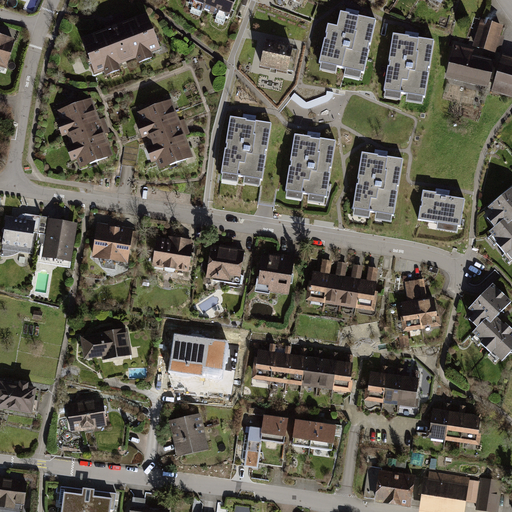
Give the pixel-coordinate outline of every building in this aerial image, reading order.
[(234,0),(187,0),(186,4),(226,20),(234,0)] [(443,0),(425,0),(438,8),(443,0)] [(80,40),(94,76),(162,49),(148,13),(80,40)] [(377,21),(341,14),(338,28),(330,26),(322,64),(367,73),(377,21)] [(496,54),(504,28),(481,21),(473,47),(496,54)] [(413,39),(394,36),(386,90),(426,96),(434,42),(413,39)] [(0,38),(0,73),(4,74),(13,42),(0,38)] [(262,64),(286,69),(290,48),(266,43),(262,64)] [(445,79),(488,89),(494,62),(472,57),(474,52),(452,47),(445,79)] [(511,59),(504,57),(493,94),(511,99),(511,59)] [(91,100),(56,116),(80,170),(115,154),(91,100)] [(168,100),(134,115),(159,171),(193,156),(168,100)] [(269,125),(228,119),(220,173),(262,179),(269,125)] [(335,141),(295,135),(286,191),(327,197),(335,141)] [(386,152),(365,149),(357,204),(398,210),(407,155),(386,152)] [(437,186),(423,184),(419,212),(462,218),(466,192),(437,188),(437,186)] [(511,191),(487,213),(491,218),(485,223),(493,233),(488,237),(511,265),(511,191)] [(35,222),(7,218),(2,246),(30,250),(35,222)] [(77,225),(48,221),(42,261),(71,265),(77,225)] [(132,232),(97,227),(94,256),(129,261),(132,232)] [(193,242),(158,238),(154,267),(189,271),(193,242)] [(244,250),(211,246),(207,279),(240,283),(244,250)] [(296,258),(263,254),(259,290),(290,294),(296,258)] [(324,307),(330,264),(321,263),(319,276),(312,275),(308,305),(324,307)] [(341,309),(346,267),(337,266),(335,279),(328,278),(324,307),(341,309)] [(355,311),(361,270),(351,268),(350,281),(345,281),(341,309),(355,311)] [(372,314),(378,272),(368,270),(366,284),(359,283),(355,312),(372,314)] [(416,283),(422,329),(439,328),(436,300),(428,301),(425,282),(416,283)] [(403,331),(422,329),(416,283),(405,284),(407,305),(401,305),(403,331)] [(511,305),(492,287),(466,314),(471,318),(465,324),(474,333),(470,337),(500,365),(511,352),(511,335),(497,322),(511,305)] [(403,331),(401,305),(386,307),(389,341),(397,340),(398,349),(405,348),(403,331)] [(43,316),(33,315),(32,324),(41,325),(43,316)] [(82,338),(85,362),(133,356),(129,332),(82,338)] [(176,337),(171,370),(220,377),(225,344),(176,337)] [(267,355),(260,354),(255,384),(270,386),(275,356),(276,349),(268,348),(267,355)] [(282,357),(275,356),(270,386),(286,388),(290,358),(292,351),(284,350),(282,357)] [(298,359),(290,358),(286,388),(301,390),(306,360),(307,352),(299,351),(298,359)] [(313,361),(306,360),(301,390),(316,391),(320,362),(321,354),(314,353),(313,361)] [(329,363),(320,362),(316,391),(333,394),(337,364),(338,356),(330,355),(329,363)] [(346,365),(337,364),(333,394),(349,396),(354,359),(347,358),(346,365)] [(370,374),(365,404),(382,406),(386,377),(388,367),(380,367),(379,375),(370,374)] [(386,377),(382,406),(399,409),(403,379),(404,370),(397,369),(396,378),(386,377)] [(403,379),(399,409),(415,411),(420,381),(421,372),(414,371),(412,380),(403,379)] [(35,390),(1,385),(0,388),(0,410),(32,415),(35,390)] [(104,402),(68,407),(72,433),(107,428),(104,402)] [(445,445),(449,416),(450,405),(444,405),(442,415),(433,414),(429,443),(445,445)] [(461,448),(465,419),(466,408),(460,408),(459,417),(449,416),(445,445),(461,448)] [(477,450),(481,421),(483,417),(478,415),(476,421),(465,419),(461,448),(477,450)] [(202,416),(171,423),(178,455),(209,449),(202,416)] [(287,424),(262,420),(259,444),(284,447),(287,424)] [(337,428),(294,422),(290,447),(333,453),(337,428)] [(417,481),(378,473),(372,504),(411,511),(417,481)] [(470,481),(429,474),(428,480),(425,480),(420,510),(433,511),(464,511),(465,504),(478,506),(481,485),(470,483),(470,481)] [(0,507),(23,510),(26,482),(0,479),(0,507)] [(497,511),(502,484),(481,481),(481,485),(478,506),(476,511),(497,511)] [(59,511),(110,511),(113,494),(109,494),(89,491),(67,488),(63,487),(59,511)] [(202,511),(207,511),(208,506),(213,507),(214,500),(204,499),(202,511)]
